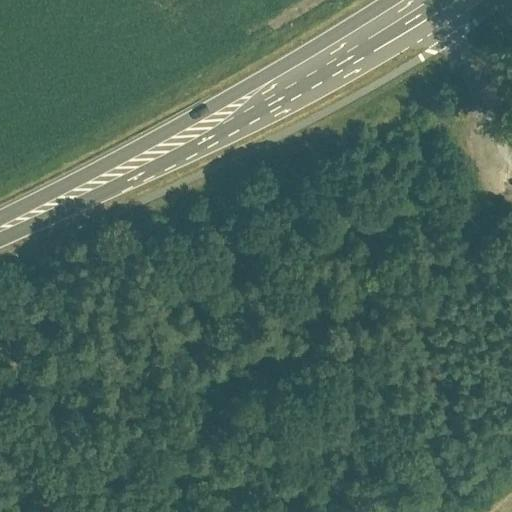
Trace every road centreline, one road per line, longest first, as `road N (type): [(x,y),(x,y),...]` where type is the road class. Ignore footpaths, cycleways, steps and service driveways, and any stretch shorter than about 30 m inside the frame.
road 1 (primary): [(0,230),(223,120),(425,4)]
road 2 (unclassified): [(511,156),(425,4)]
